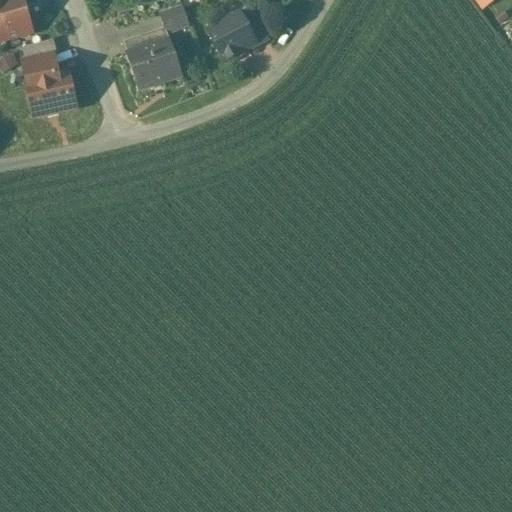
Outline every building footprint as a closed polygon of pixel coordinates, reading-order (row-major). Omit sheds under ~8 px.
[(4,0),(3,0),(0,0),(0,42),(31,34),(21,0),(4,0)] [(474,0),(482,10),(496,0),(474,0)] [(181,9),(159,17),(165,36),(188,28),(181,9)] [(239,16),(231,20),(229,17),(212,26),(214,29),(207,33),(223,63),(255,46),(239,16)] [(52,41),(21,50),(25,64),(25,65),(51,58),(56,56),(52,41)] [(168,43),(157,46),(138,52),(139,53),(126,57),(138,92),(153,87),(153,88),(165,83),(165,82),(180,77),(168,43)] [(0,60),(0,70),(0,72),(17,65),(13,56),(0,60)] [(51,58),(25,65),(25,64),(23,64),(27,84),(55,78),(51,58)] [(27,84),(24,85),(32,120),(75,110),(67,75),(55,78),(27,84)]
